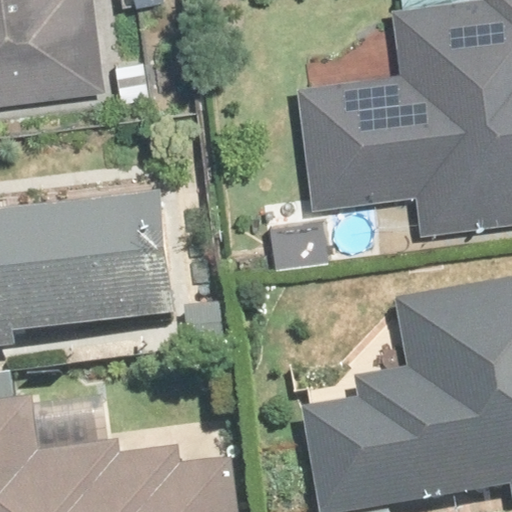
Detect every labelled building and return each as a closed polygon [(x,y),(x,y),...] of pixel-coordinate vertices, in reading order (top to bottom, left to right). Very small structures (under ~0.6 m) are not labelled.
[(0,0),(0,106),(112,91),(99,0),(0,0)] [(511,0),(448,0),(401,6),(409,76),(307,89),(322,211),(423,199),(427,235),(511,224),(511,0)] [(182,322),(168,201),(0,220),(0,356),(21,354),(19,341),(182,322)] [(511,287),(409,304),(420,375),(375,382),(379,407),(309,418),(323,511),(412,511),(484,501),(486,511),(511,507),(511,287)] [(42,465),(34,406),(0,410),(0,511),(235,511),(230,466),(183,472),(180,448),(42,465)]
